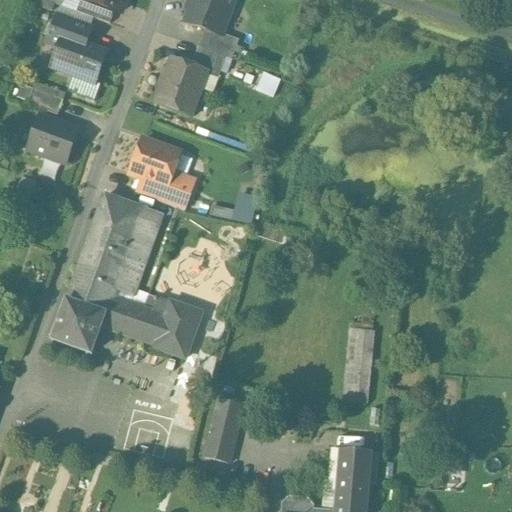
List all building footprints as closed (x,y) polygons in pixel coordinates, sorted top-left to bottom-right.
[(115,12),(88,2),(89,1),(84,0),(80,0),(76,13),(93,19),(109,25),(115,12)] [(125,0),(89,0),(89,1),(88,2),(115,12),(120,14),(125,0)] [(234,0),(193,0),(185,23),(205,31),(220,37),(221,35),(234,0)] [(76,13),(61,7),(57,19),(89,31),(93,19),(76,13)] [(89,31),(57,19),(51,34),(85,46),(90,31),(89,31)] [(220,37),(205,31),(198,49),(226,59),(232,61),(239,41),(221,35),(220,37)] [(85,46),(51,34),(48,43),(59,47),(51,68),(73,76),(66,93),(94,103),(100,86),(95,84),(106,54),(85,46)] [(198,49),(191,67),(206,73),(205,76),(218,80),(226,59),(198,49)] [(191,67),(172,60),(155,105),(190,118),(205,76),(206,73),(191,67)] [(261,74),(257,91),(275,95),(279,78),(261,74)] [(63,102),(33,91),(27,106),(57,117),(63,102)] [(77,132),(40,118),(27,152),(65,165),(77,132)] [(180,155),(142,141),(129,175),(140,179),(156,185),(167,189),(169,185),(173,173),(180,155)] [(195,181),(173,173),(169,185),(191,193),(195,181)] [(156,185),(140,179),(134,194),(150,200),(156,185)] [(191,193),(169,185),(167,189),(156,185),(150,200),(184,212),(191,193)] [(230,218),(249,225),(259,199),(240,192),(230,218)] [(104,197),(67,303),(66,303),(52,342),(90,356),(104,316),(110,318),(116,302),(119,292),(133,297),(162,218),(104,197)] [(158,300),(147,296),(142,311),(153,315),(158,300)] [(201,315),(158,300),(153,315),(142,311),(116,302),(110,318),(109,319),(125,325),(121,335),(155,347),(155,350),(185,360),(201,315)] [(372,334),(352,332),(347,388),(367,389),(372,334)] [(242,408),(219,402),(205,460),(228,466),(242,408)] [(378,456),(332,452),(329,482),(338,483),(339,482),(367,484),(367,485),(376,486),(378,456)] [(339,482),(336,511),(364,511),(367,485),(367,484),(339,482)] [(308,500),(289,499),(282,505),(281,511),(325,511),(314,511),(314,507),(308,500)]
